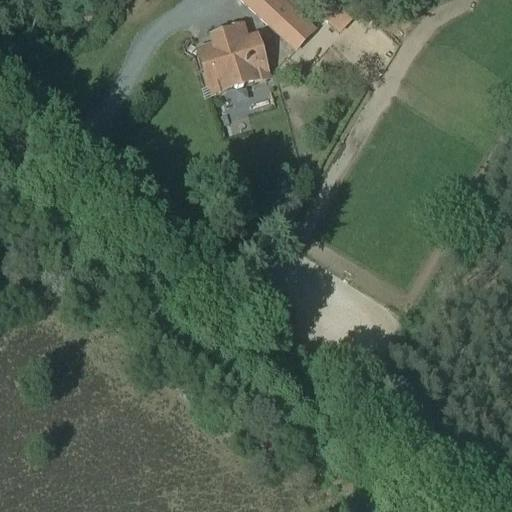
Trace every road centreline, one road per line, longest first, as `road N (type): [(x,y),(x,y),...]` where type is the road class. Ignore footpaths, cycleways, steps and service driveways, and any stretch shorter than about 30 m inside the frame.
road 1 (track): [(431,511),(0,159)]
road 2 (track): [(0,155),(85,131),(106,116),(124,97),(137,48),(164,21),(227,11)]
